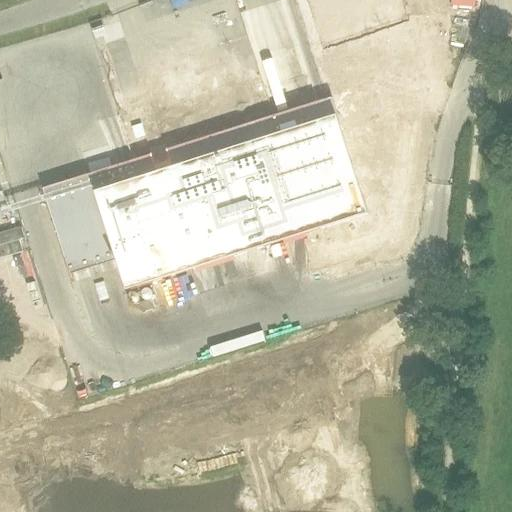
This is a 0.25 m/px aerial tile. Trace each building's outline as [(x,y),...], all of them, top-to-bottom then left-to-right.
[(173,0),(153,7),(159,26),(186,16),(180,0),(173,0)] [(200,0),(188,0),(190,11),(202,9),(200,0)] [(130,161),(43,189),(70,274),(116,259),(126,290),(290,238),(300,272),(382,246),(387,262),(404,257),(428,15),(316,51),(330,98),(224,131),(213,95),(157,113),(165,138),(146,144),(138,119),(118,125),(130,161)] [(104,42),(129,36),(125,21),(101,26),(104,42)] [(277,53),(266,57),(278,99),(289,96),(277,53)] [(162,284),(169,307),(201,297),(194,274),(162,284)]
